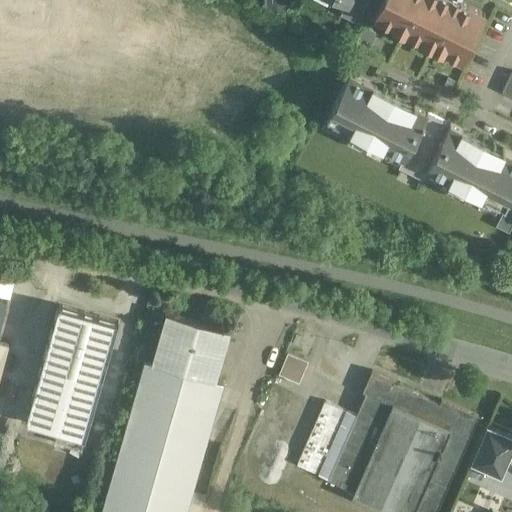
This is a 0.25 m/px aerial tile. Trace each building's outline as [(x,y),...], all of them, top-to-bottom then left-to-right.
[(367,0),(347,0),(347,3),(346,3),(340,14),(358,23),(367,0)] [(413,36),(432,0),(382,0),(374,17),(393,26),(393,27),(394,28),(394,27),(403,31),(403,32),(404,32),(413,36)] [(432,0),(413,36),(422,40),(422,41),(423,42),(423,41),(432,45),(431,48),(432,49),(433,46),(442,50),(441,51),(442,52),(443,51),(461,60),(471,41),(472,42),(472,41),(471,40),(475,33),(476,34),(476,33),(475,32),(485,13),(461,1),(459,0),(459,1),(457,0),(432,0)] [(511,71),(502,92),(511,97),(511,71)] [(416,105),(349,72),(326,119),(403,157),(398,166),(423,179),(428,170),(426,169),(449,124),(427,113),(428,112),(416,106),(416,105)] [(511,153),(449,122),(449,124),(426,169),(428,170),(504,208),(505,209),(511,193),(511,153)] [(511,193),(505,209),(504,208),(496,225),(509,231),(511,224),(511,193)] [(341,208),(318,201),(317,204),(299,199),(294,216),(331,228),(333,222),(337,223),(341,208)] [(118,321),(59,304),(25,420),(85,437),(118,321)] [(226,331),(168,314),(155,360),(213,377),(226,331)] [(308,361),(288,352),(279,374),(299,382),(308,361)] [(155,360),(145,358),(137,384),(121,440),(100,511),(184,511),(223,380),(213,377),(155,360)] [(356,414),(324,400),(297,464),(328,477),(327,479),(354,490),(351,496),(388,511),(435,511),(478,415),(441,399),(439,403),(393,382),(394,379),(372,369),(362,391),(365,392),(356,414)] [(128,381),(112,438),(121,440),(137,384),(128,381)] [(107,423),(96,420),(93,431),(104,435),(107,423)] [(511,447),(511,441),(488,431),(474,464),(500,475),(511,447)]
